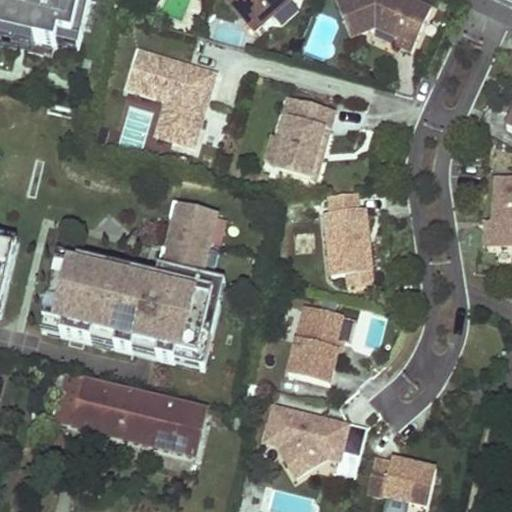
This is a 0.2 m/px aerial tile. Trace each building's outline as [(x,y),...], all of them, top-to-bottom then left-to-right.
[(79,50),(90,0),(0,0),(0,46),(4,47),(3,53),(58,66),(63,46),(79,50)] [(232,0),(227,5),(255,37),(292,3),(293,0),(232,0)] [(398,0),(350,0),(336,6),(350,43),(376,33),(399,43),(396,50),(412,58),(432,15),(398,0)] [(140,53),(129,91),(168,103),(177,106),(172,124),(177,129),(174,143),(196,149),(207,112),(202,111),(206,95),(211,97),(217,76),(140,53)] [(336,114),(289,100),(278,140),(284,142),(275,173),(315,184),(322,162),(317,161),(321,148),(325,150),(336,114)] [(168,103),(157,138),(174,143),(177,129),(172,124),(177,106),(168,103)] [(278,140),(271,138),(262,169),(275,173),(284,142),(278,140)] [(322,162),(325,150),(321,148),(317,161),(322,162)] [(511,182),(498,182),(495,226),(493,252),(511,253),(511,182)] [(358,198),(330,199),(332,215),(326,216),(332,279),(347,277),(373,275),(366,212),(359,213),(358,198)] [(78,272),(59,267),(46,325),(64,330),(62,338),(93,346),(95,338),(118,343),(116,351),(134,356),(136,347),(160,353),(158,362),(176,366),(179,358),(200,363),(206,339),(214,341),(222,309),(213,307),(219,284),(204,281),(219,218),(176,207),(172,224),(176,225),(169,255),(165,254),(158,282),(134,277),(132,285),(109,279),(111,271),(80,263),(78,272)] [(495,226),(488,225),(486,251),(493,252),(495,226)] [(0,310),(3,311),(17,253),(0,249),(0,243),(1,240),(0,239),(0,310)] [(0,249),(17,253),(19,244),(1,240),(0,243),(0,249)] [(80,263),(61,259),(59,267),(78,272),(80,263)] [(134,277),(111,271),(109,279),(132,285),(134,277)] [(347,277),(348,291),(374,289),(373,275),(347,277)] [(222,309),(227,286),(219,284),(213,307),(222,309)] [(343,321),(306,312),(290,379),(332,389),(340,355),(336,354),(343,321)] [(380,355),(388,320),(372,317),(364,352),(380,355)] [(358,325),(343,321),(336,354),(340,355),(343,356),(346,346),(353,348),(358,325)] [(46,325),(43,334),(62,338),(64,330),(46,325)] [(95,338),(93,346),(116,351),(118,343),(95,338)] [(179,358),(176,366),(206,373),(214,341),(206,339),(200,363),(179,358)] [(136,347),(134,356),(158,362),(160,353),(136,347)] [(113,392),(113,388),(69,377),(58,426),(196,461),(207,416),(113,392)] [(315,422),(276,413),(267,447),(278,450),(298,482),(330,462),(341,465),(343,457),(362,462),(369,433),(353,429),(352,431),(324,425),(323,430),(313,427),(315,422)] [(72,442),(54,437),(50,453),(68,458),(72,442)] [(394,467),(377,463),(369,497),(430,511),(439,474),(408,467),(407,471),(401,470),(402,465),(394,464),(394,467)] [(108,476),(92,473),(87,496),(102,500),(108,476)]
